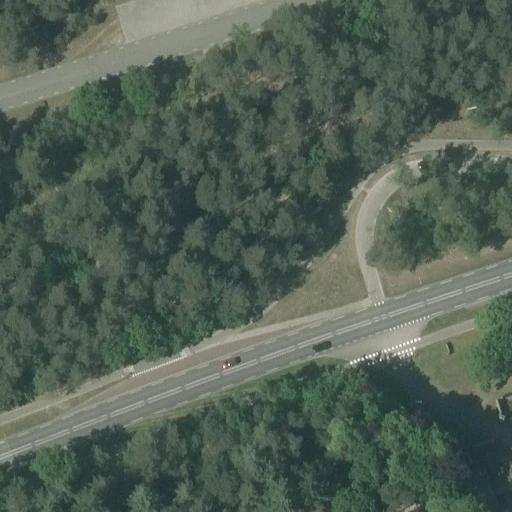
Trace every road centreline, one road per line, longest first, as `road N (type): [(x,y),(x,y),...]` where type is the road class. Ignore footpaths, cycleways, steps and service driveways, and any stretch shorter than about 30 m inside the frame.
road 1 (primary): [(0,458),(380,319)]
road 2 (primary): [(511,168),(455,167),(385,181),(361,227),(380,319)]
road 3 (unclassified): [(511,438),(425,396),(400,372),(380,319)]
road 4 (primary): [(380,319),(511,276)]
